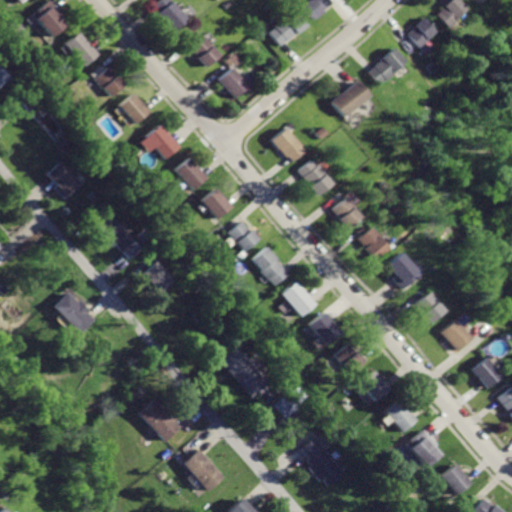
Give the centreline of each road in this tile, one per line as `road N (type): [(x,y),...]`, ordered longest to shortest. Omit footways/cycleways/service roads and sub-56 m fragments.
road 1 (residential): [(98,0),(511,474)]
road 2 (residential): [(0,164),(298,511)]
road 3 (residential): [(388,0),(222,144)]
